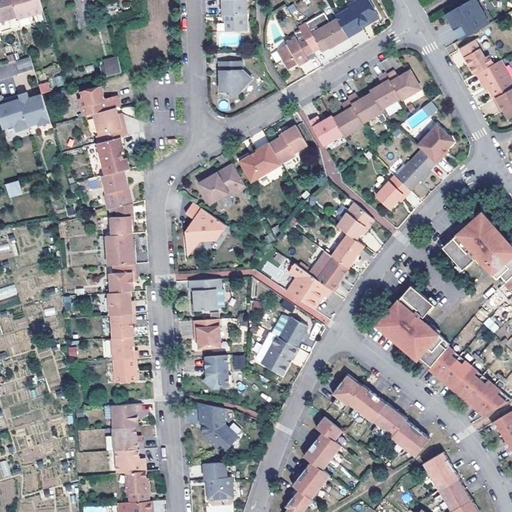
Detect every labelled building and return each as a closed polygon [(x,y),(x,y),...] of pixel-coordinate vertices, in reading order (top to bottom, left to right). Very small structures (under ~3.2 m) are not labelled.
[(17,15),(12,0),(0,0),(0,31),(11,28),(7,18),(17,15)] [(12,0),(17,15),(18,18),(43,9),(39,0),(12,0)] [(245,0),(222,0),(223,14),(225,14),(225,20),(226,31),(247,29),(245,0)] [(342,11),(355,33),(363,28),(362,27),(380,17),(369,0),(355,0),(349,4),(350,6),(342,11)] [(489,21),(476,0),(465,0),(445,12),(450,21),(453,19),(455,24),(454,25),(461,37),(489,21)] [(476,0),(489,21),(493,18),(487,8),(494,4),(491,0),(476,0)] [(355,33),(342,11),(335,15),(337,18),(348,37),(355,33)] [(324,12),(306,23),(312,32),(330,22),(324,12)] [(348,37),(337,18),(330,22),(325,25),(336,45),(348,37)] [(321,47),(312,32),(306,23),(299,27),(305,36),(314,51),(321,47)] [(336,45),(325,25),(312,32),(321,47),(323,51),(329,47),(330,48),(336,45)] [(298,63),(300,65),(310,59),(307,55),(314,51),(305,36),(298,40),(296,35),(286,42),(287,43),(278,49),(289,69),(298,63)] [(470,67),(489,56),(488,56),(488,55),(488,54),(484,57),(474,39),(459,48),(470,67)] [(489,56),(470,67),(474,73),(476,72),(492,63),(489,56)] [(29,57),(17,61),(19,68),(31,64),(29,57)] [(103,61),(104,66),(119,61),(118,57),(103,61)] [(492,63),(476,72),(480,80),(483,78),(485,80),(495,96),(511,86),(511,79),(500,58),(492,63)] [(119,61),(104,66),(107,76),(121,72),(119,61)] [(224,79),(221,81),(221,92),(228,91),(228,95),(237,95),(252,79),(243,70),(242,61),(220,62),(220,71),(223,71),(224,79)] [(387,76),(400,98),(401,101),(421,89),(410,71),(398,78),(394,71),(387,76)] [(371,94),(380,110),(400,98),(387,76),(385,73),(377,77),(381,84),(369,91),(371,94)] [(41,94),(51,91),(48,81),(38,84),(41,94)] [(511,86),(495,96),(493,97),(497,104),(500,103),(503,108),(508,117),(511,113),(511,86)] [(101,87),(80,92),(82,98),(79,99),(83,116),(93,114),(115,108),(120,107),(117,96),(105,99),(101,87)] [(49,119),(42,94),(33,96),(34,99),(30,100),(29,98),(27,92),(18,94),(27,124),(37,121),(37,123),(49,119)] [(27,124),(18,94),(3,99),(1,95),(0,95),(0,119),(2,127),(14,124),(15,129),(27,125),(27,124)] [(349,101),(363,123),(381,112),(380,110),(371,94),(360,100),(356,94),(348,99),(349,101)] [(431,100),(421,108),(429,117),(438,110),(431,100)] [(334,118),(343,134),(345,137),(364,126),(363,123),(349,101),(342,105),(345,112),(334,118)] [(115,108),(93,114),(101,142),(121,137),(127,135),(123,120),(119,121),(117,115),(115,108)] [(343,134),(334,118),(333,116),(321,124),(317,117),(310,121),(324,146),(343,134)] [(439,155),(445,149),(453,140),(437,125),(418,146),(421,149),(436,163),(441,157),(439,155)] [(271,144),(282,163),(297,155),(296,153),(308,146),(297,126),(284,134),(285,136),(281,138),(271,144)] [(6,137),(15,134),(13,127),(4,130),(6,137)] [(398,128),(393,133),(395,137),(401,132),(398,128)] [(121,137),(101,142),(98,143),(106,174),(125,169),(130,168),(127,157),(124,158),(122,151),(124,150),(121,137)] [(282,163),(271,144),(270,143),(240,160),(252,182),(283,165),(282,163)] [(395,176),(410,191),(436,163),(421,149),(395,176)] [(237,189),(239,191),(246,187),(233,164),(199,184),(211,204),(237,189)] [(102,175),(107,194),(106,195),(109,209),(117,207),(133,202),(130,192),(129,191),(127,186),(128,184),(125,169),(106,174),(102,175)] [(402,194),(405,196),(410,191),(395,176),(394,175),(375,195),(390,208),(398,199),(402,194)] [(19,181),(5,185),(8,194),(21,190),(19,181)] [(133,202),(117,207),(118,217),(112,217),(113,235),(132,234),(133,234),(132,224),(132,215),(134,215),(133,202)] [(193,229),(187,230),(189,254),(200,240),(216,238),(226,224),(193,202),(186,214),(193,219),(191,221),(193,229)] [(348,235),(356,240),(361,233),(365,227),(367,228),(374,220),(354,203),(337,226),(347,233),(348,235)] [(508,281),(506,283),(511,289),(511,252),(510,251),(511,248),(511,246),(483,213),(444,247),(458,264),(464,270),(476,259),(474,256),(476,254),(481,259),(486,265),(493,273),(498,279),(503,275),(508,281)] [(292,218),(287,224),(292,227),(296,222),(292,218)] [(272,233),(266,237),(270,242),(275,239),(272,233)] [(348,235),(347,233),(331,255),(332,257),(348,268),(364,245),(356,240),(348,235)] [(113,265),(134,263),(138,263),(136,241),(132,242),(132,234),(113,235),(108,236),(110,265),(113,265)] [(0,244),(0,254),(11,252),(8,242),(0,244)] [(332,257),(331,255),(325,251),(308,273),(317,279),(331,289),(333,291),(339,284),(337,283),(336,282),(340,275),(341,277),(348,268),(332,257)] [(317,279),(308,273),(294,262),(287,271),(295,277),(286,290),(310,307),(321,293),(323,295),(326,297),(331,289),(317,279)] [(111,293),(129,291),(133,291),(133,281),(130,281),(130,276),(132,276),(132,272),(134,272),(134,263),(113,265),(114,273),(109,273),(111,293)] [(466,272),(464,270),(458,264),(455,267),(462,275),(466,272)] [(491,275),(493,273),(486,265),(484,267),(491,275)] [(504,285),(506,283),(508,281),(503,275),(498,279),(504,285)] [(196,299),(195,299),(196,312),(218,310),(217,290),(222,289),(221,279),(190,281),(191,292),(194,291),(196,291),(196,299)] [(0,299),(17,294),(14,284),(0,288),(0,299)] [(486,410),(490,413),(511,399),(511,398),(449,346),(447,348),(440,342),(443,338),(438,334),(430,327),(426,324),(419,318),(421,315),(425,318),(435,305),(429,300),(412,285),(378,325),(390,335),(410,352),(414,355),(416,352),(432,366),(430,368),(437,374),(439,371),(444,375),(450,380),(448,383),(459,393),(461,390),(467,394),(473,399),(470,403),(483,413),(486,410)] [(128,301),(130,301),(129,291),(111,293),(108,293),(110,316),(111,316),(133,314),(133,305),(129,305),(128,301)] [(313,309),(323,295),(321,293),(310,307),(313,309)] [(73,310),(73,296),(64,296),(64,310),(73,310)] [(432,296),(429,300),(435,305),(437,306),(440,303),(432,296)] [(283,300),(280,306),(291,312),(294,306),(283,300)] [(133,314),(111,316),(112,338),(132,337),(132,326),(130,326),(130,323),(131,323),(134,322),(133,314)] [(271,334),(278,338),(290,317),(286,315),(281,316),(271,334)] [(428,321),(425,318),(421,315),(419,318),(426,324),(428,321)] [(25,317),(15,320),(18,329),(29,326),(25,317)] [(301,333),(303,334),(307,327),(290,317),(278,338),(296,348),(301,338),(299,338),(301,333)] [(490,317),(484,323),(493,333),(499,328),(490,317)] [(199,336),(199,341),(199,349),(222,347),(220,320),(194,322),(196,336),(199,336)] [(433,325),(430,327),(438,334),(441,331),(433,325)] [(289,359),(290,360),(297,348),(296,348),(278,338),(271,334),(269,333),(255,357),(257,361),(282,375),(288,364),(286,363),(289,359)] [(113,361),(135,359),(137,359),(136,350),(132,351),(131,347),(133,346),(132,337),(112,338),(111,338),(113,361)] [(450,344),(443,338),(440,342),(447,348),(449,346),(450,344)] [(103,340),(104,357),(111,357),(110,340),(103,340)] [(77,346),(68,347),(69,357),(78,356),(77,346)] [(233,356),(234,369),(245,368),(244,355),(233,356)] [(232,383),(230,357),(206,359),(207,375),(210,374),(210,378),(208,378),(202,385),(216,397),(222,396),(224,394),(235,393),(235,383),(232,383)] [(135,359),(113,361),(115,383),(137,381),(135,359)] [(363,383),(348,372),(333,392),(337,395),(332,401),(343,409),(348,402),(354,407),(349,413),(361,422),(366,416),(371,421),(372,420),(376,424),(371,429),(383,439),(388,432),(393,436),(392,437),(396,440),(391,448),(402,457),(409,450),(415,456),(430,437),(421,430),(416,426),(407,418),(408,417),(401,411),(395,407),(387,401),(379,395),(373,390),(363,383)] [(444,375),(441,378),(448,383),(450,380),(444,375)] [(467,394),(465,398),(470,403),(473,399),(467,394)] [(112,417),(112,428),(135,427),(137,427),(137,417),(135,417),(135,412),(141,412),(141,405),(109,406),(110,417),(112,417)] [(224,442),(230,448),(239,438),(226,427),(225,411),(200,405),(200,426),(203,426),(205,426),(205,434),(203,434),(203,436),(217,449),(220,446),(224,442)] [(493,426),(511,414),(511,410),(491,423),(493,426)] [(343,429),(324,414),(316,425),(322,430),(303,454),(311,459),(292,483),(295,485),(289,492),(292,495),(285,504),(287,506),(282,511),(301,511),(306,506),(310,508),(322,497),(315,491),(320,486),(327,491),(336,480),(329,474),(334,468),(327,462),(331,456),(338,462),(347,450),(342,445),(346,440),(339,434),(343,429)] [(511,414),(493,426),(496,431),(500,428),(504,434),(508,440),(503,443),(507,448),(511,455),(511,454),(511,414)] [(112,428),(110,428),(112,450),(115,450),(138,449),(143,448),(142,440),(136,440),(135,427),(112,428)] [(226,451),(230,448),(224,442),(220,446),(226,451)] [(138,449),(115,450),(117,473),(125,472),(145,471),(144,463),(139,463),(138,449)] [(443,450),(423,462),(426,468),(419,472),(426,485),(434,481),(440,492),(433,496),(440,509),(448,505),(450,508),(443,511),(427,511),(420,506),(415,511),(414,511),(408,507),(404,511),(479,511),(467,490),(463,484),(453,466),(449,458),(446,453),(443,450)] [(210,489),(207,488),(208,501),(233,499),(231,479),(226,479),(224,463),(203,464),(205,481),(206,481),(210,480),(210,489)] [(145,471),(125,472),(127,493),(129,493),(130,503),(150,501),(148,483),(146,484),(146,478),(145,471)] [(150,501),(130,503),(118,503),(118,511),(152,511),(152,501),(150,501)]
